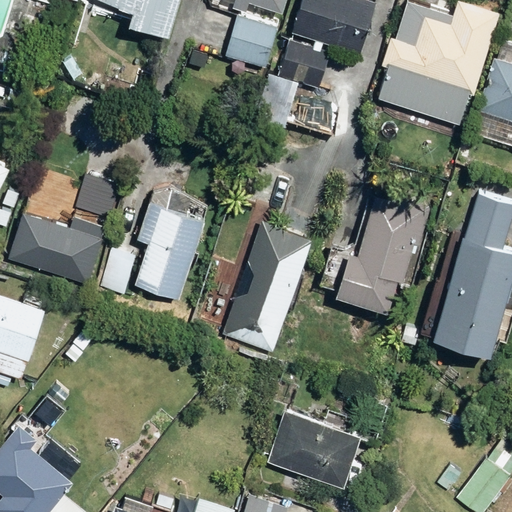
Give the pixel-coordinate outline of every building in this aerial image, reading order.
[(123,18),(163,30),(172,0),(112,0),(127,5),(123,18)] [(229,0),(228,3),(243,8),(245,0),(252,0),(278,8),(280,0),(229,0)] [(297,0),(289,28),(355,50),(370,0),(297,0)] [(379,61),(470,90),(496,8),(470,0),(454,0),(448,20),(420,12),(412,41),(388,33),(379,61)] [(222,51),(263,62),(275,23),(234,11),(222,51)] [(275,72),(316,84),(327,48),(286,35),(275,72)] [(511,59),(491,53),(475,105),(511,117),(511,59)] [(454,155),(465,158),(469,144),(459,141),(454,155)] [(1,201),(13,206),(19,191),(6,186),(1,201)] [(329,290),(382,307),(393,274),(397,276),(409,239),(415,240),(428,203),(391,190),(389,197),(371,192),(353,248),(344,245),(329,290)] [(427,332),(486,350),(511,266),(511,249),(500,246),(511,207),(511,200),(475,190),(462,234),(459,233),(427,332)] [(131,277),(175,290),(198,209),(144,194),(133,230),(143,234),(131,277)] [(0,222),(4,224),(9,210),(0,206),(0,222)] [(5,256),(84,278),(101,219),(68,209),(65,221),(19,208),(5,256)] [(219,332),(268,348),(307,232),(258,216),(219,332)] [(102,282),(123,286),(131,247),(126,247),(128,238),(120,236),(119,243),(109,241),(102,282)] [(0,348),(23,356),(39,304),(0,291),(0,348)] [(398,337),(412,342),(417,327),(403,322),(398,337)] [(485,418),(499,422),(504,406),(489,402),(485,418)] [(265,459),(339,483),(356,430),(282,406),(265,459)] [(0,511),(40,511),(68,475),(25,443),(32,433),(14,419),(0,437),(0,511)] [(455,496),(477,511),(480,511),(507,472),(483,455),(455,496)] [(448,462),(436,481),(447,487),(459,470),(448,462)] [(154,502),(168,506),(171,496),(157,492),(154,502)] [(140,511),(113,503),(109,511),(140,511)]
